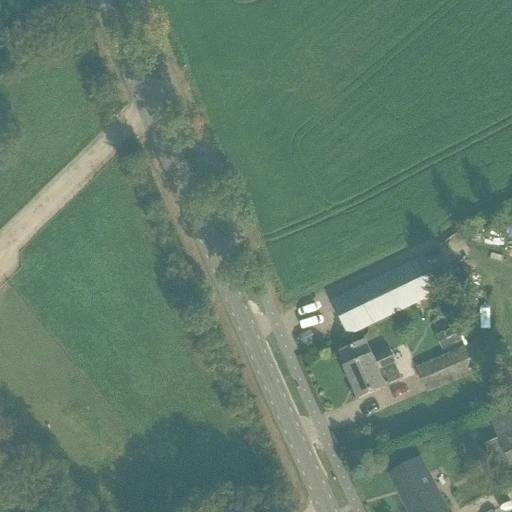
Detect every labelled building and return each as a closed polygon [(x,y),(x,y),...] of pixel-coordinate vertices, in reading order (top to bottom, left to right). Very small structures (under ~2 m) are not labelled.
[(0,141),(10,132),(0,121),(0,141)] [(333,302),(349,336),(440,292),(424,258),(333,302)] [(449,330),(455,343),(466,338),(460,325),(449,330)] [(385,387),(401,380),(389,352),(373,359),(372,356),(371,357),(365,342),(340,353),(346,368),(344,369),(358,400),(386,388),(385,387)] [(417,370),(427,393),(485,366),(475,343),(417,370)] [(486,397),(492,411),(502,407),(496,393),(486,397)] [(511,425),(496,433),(511,467),(511,425)] [(390,476),(409,511),(439,511),(446,509),(420,460),(390,476)]
